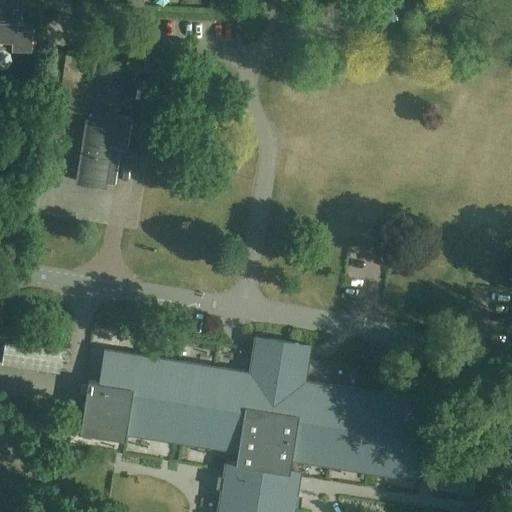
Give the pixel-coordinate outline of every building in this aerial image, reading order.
[(0,0),(0,42),(12,43),(11,51),(31,52),(32,32),(17,32),(17,23),(13,23),(13,10),(18,10),(17,0),(0,0)] [(95,58),(74,183),(106,188),(107,184),(114,185),(120,150),(126,151),(132,117),(118,115),(126,63),(95,58)] [(62,94),(55,85),(46,92),(53,101),(59,110),(68,102),(62,94)] [(59,110),(53,101),(43,108),(51,117),(57,125),(66,118),(59,110)] [(57,125),(51,117),(41,124),(48,132),(54,140),(63,133),(57,125)] [(309,173),(310,154),(289,154),(288,172),(309,173)] [(293,511),(298,481),(300,473),(289,472),(291,460),(410,479),(422,400),(305,381),(310,346),(255,337),(249,372),(107,350),(102,383),(88,381),(83,408),(79,433),(125,440),(126,434),(237,451),(235,463),(234,465),(230,464),(221,511),(293,511)] [(60,373),(63,351),(5,342),(1,364),(60,373)] [(475,475),(439,469),(436,488),(472,494),(475,475)]
